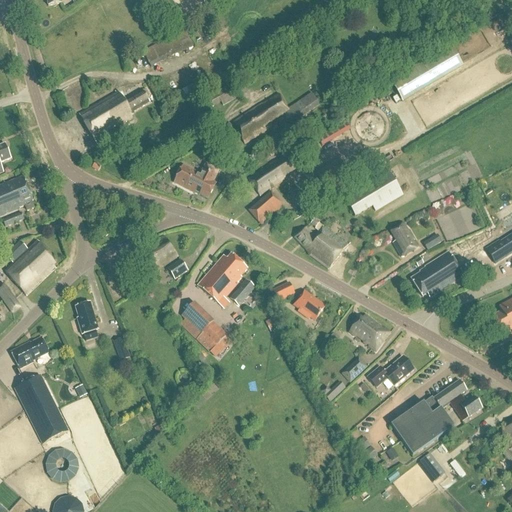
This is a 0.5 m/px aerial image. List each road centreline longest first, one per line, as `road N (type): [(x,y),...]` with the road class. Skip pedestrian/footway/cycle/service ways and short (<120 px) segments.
road 1 (tertiary): [(418,331),(241,233),(180,211)]
road 2 (tertiary): [(71,175),(56,158),(9,0)]
